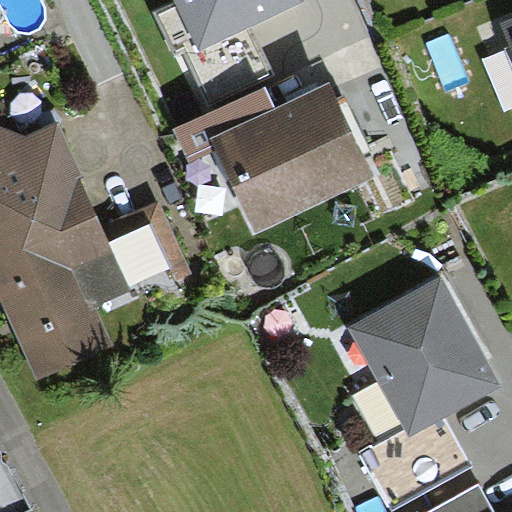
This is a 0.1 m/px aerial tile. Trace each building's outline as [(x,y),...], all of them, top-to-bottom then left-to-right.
[(177,0),(202,48),(306,0),(305,0),(177,0)] [(511,17),(499,23),(511,53),(511,17)] [(339,83),(215,140),(253,233),(380,171),(339,83)] [(0,285),(44,375),(105,348),(89,318),(192,271),(161,199),(106,223),(61,121),(25,138),(0,127),(0,285)] [(438,281),(349,333),(406,432),(364,456),(394,508),(471,463),(446,420),(501,388),(438,281)] [(496,511),(480,484),(430,511),(496,511)]
